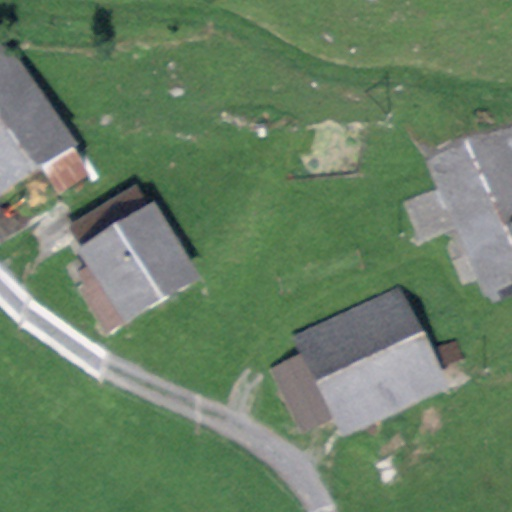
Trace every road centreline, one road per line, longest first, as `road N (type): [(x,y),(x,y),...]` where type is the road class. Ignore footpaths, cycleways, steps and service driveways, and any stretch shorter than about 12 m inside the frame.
road 1 (track): [(316,511),(247,425),(108,369),(0,292)]
road 2 (track): [(152,0),(174,1),(312,54),(511,85)]
